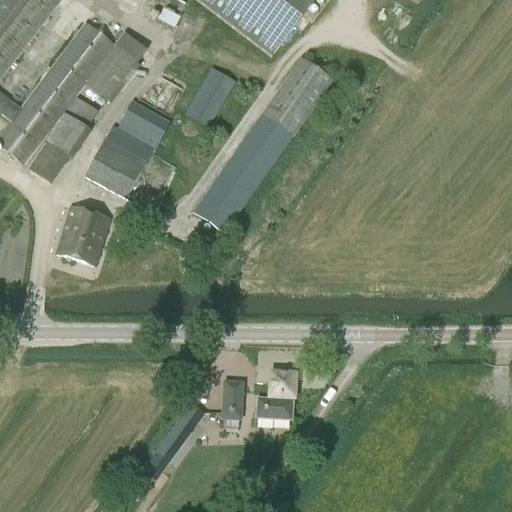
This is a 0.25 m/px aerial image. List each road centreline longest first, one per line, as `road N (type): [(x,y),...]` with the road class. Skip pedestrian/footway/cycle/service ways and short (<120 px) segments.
road 1 (tertiary): [(511,335),(0,334)]
road 2 (track): [(257,511),(347,379),(361,334)]
